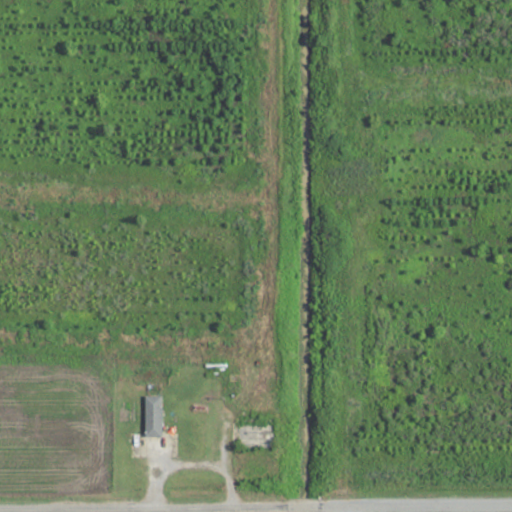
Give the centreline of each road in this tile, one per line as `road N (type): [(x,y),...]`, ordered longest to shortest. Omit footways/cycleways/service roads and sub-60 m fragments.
road 1 (track): [(232,510),(234,415),(267,255),(269,0),(152,344),(210,344),(257,324)]
road 2 (track): [(511,467),(372,468),(350,454),(344,439),(342,0)]
road 3 (residential): [(511,508),(0,510)]
